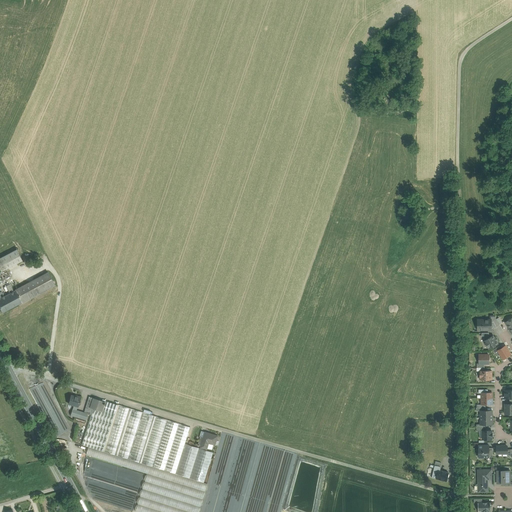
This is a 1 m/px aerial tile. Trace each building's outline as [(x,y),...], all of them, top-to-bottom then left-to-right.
[(16,249),(0,258),(0,269),(1,272),(22,261),(16,249)] [(48,272),(15,290),(22,302),(22,303),(55,285),(48,272)] [(1,298),(0,298),(0,309),(2,313),(22,302),(15,290),(1,298)] [(496,319),(495,316),(491,317),(491,319),(491,323),(493,323),(495,326),(499,324),(496,319)] [(491,319),(478,320),(478,330),(491,330),(491,329),(491,323),(491,319)] [(494,338),(493,336),(484,341),(485,343),(485,344),(487,346),(488,347),(489,349),(498,343),(496,341),(497,341),(495,337),(494,338)] [(502,348),(498,350),(498,351),(503,359),(510,354),(505,346),(502,348)] [(489,354),(479,354),(479,363),(479,364),(484,363),(489,363),(489,354)] [(485,371),(480,371),(480,379),(492,379),(492,371),(485,371)] [(57,435),(68,429),(42,381),(31,387),(57,435)] [(77,397),(71,395),(68,404),(74,405),(73,409),(76,410),(77,406),(78,406),(80,397),(77,396),(77,397)] [(106,402),(89,397),(86,407),(94,409),(102,412),(106,402)] [(190,428),(106,401),(106,402),(102,412),(94,409),(83,445),(89,447),(176,474),(185,444),(190,428)] [(73,409),(72,409),(70,415),(75,417),(87,420),(88,414),(76,410),(73,409)] [(485,430),(482,430),(482,431),(483,439),(492,439),(492,437),(492,436),(492,433),(491,433),(491,430),(485,430)] [(218,436),(205,432),(204,438),(201,446),(201,448),(206,449),(208,443),(215,445),(218,436)] [(213,453),(185,444),(176,474),(204,483),(213,453)] [(489,448),(489,445),(478,445),(478,457),(489,457),(489,452),(489,448)] [(176,474),(89,447),(87,455),(147,474),(205,492),(207,484),(204,483),(176,474)] [(441,468),(435,466),(432,477),(436,478),(438,470),(440,471),(441,468)] [(440,471),(438,470),(436,478),(446,481),(448,473),(440,471)] [(487,470),(478,470),(478,483),(478,490),(483,490),(484,491),(486,491),(488,490),(488,479),(487,470)] [(510,470),(501,470),(501,479),(501,483),(510,483),(510,479),(511,478),(511,476),(510,474),(510,470)] [(135,511),(198,511),(205,492),(147,474),(135,511)] [(478,492),(484,491),(483,490),(478,490),(478,483),(475,485),(475,490),(478,492)] [(482,511),(490,511),(490,502),(482,502),(478,502),(478,503),(478,511),(482,511)]
